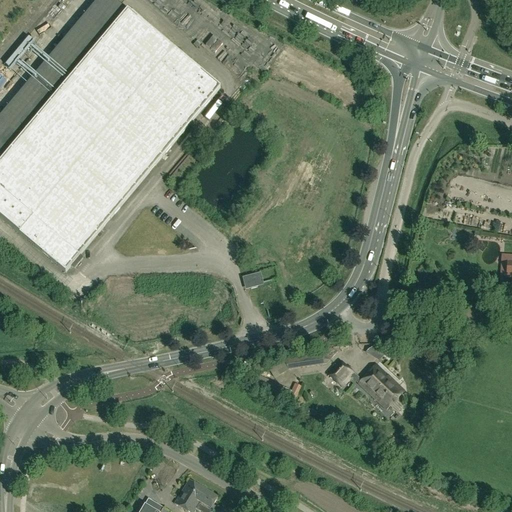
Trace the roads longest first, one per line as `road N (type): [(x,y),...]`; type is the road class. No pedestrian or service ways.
road 1 (unclassified): [(380,328),(384,272),(423,137),(443,109),(456,105),(511,124)]
road 2 (tertiary): [(341,307),(368,261),(419,67)]
road 3 (tertiary): [(121,370),(286,335),(341,307)]
road 4 (tertiary): [(275,511),(168,452),(103,441)]
road 5 (primary): [(273,0),(419,67)]
road 6 (unclassified): [(380,328),(511,320)]
